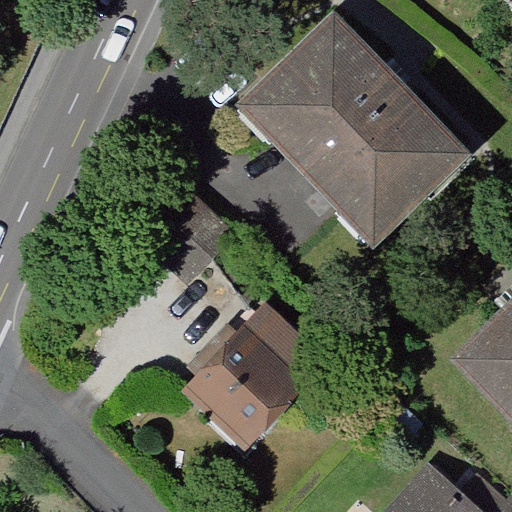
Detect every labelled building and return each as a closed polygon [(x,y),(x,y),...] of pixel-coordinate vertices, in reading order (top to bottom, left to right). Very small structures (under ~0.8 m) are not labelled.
[(449,176),(312,28),(214,117),(351,266),(449,176)] [(125,252),(179,298),(224,246),(170,200),(125,252)] [(511,302),(428,384),(511,469),(511,302)] [(258,308),(159,397),(225,470),(323,380),(258,308)] [(450,511),(412,480),(385,511),(450,511)]
